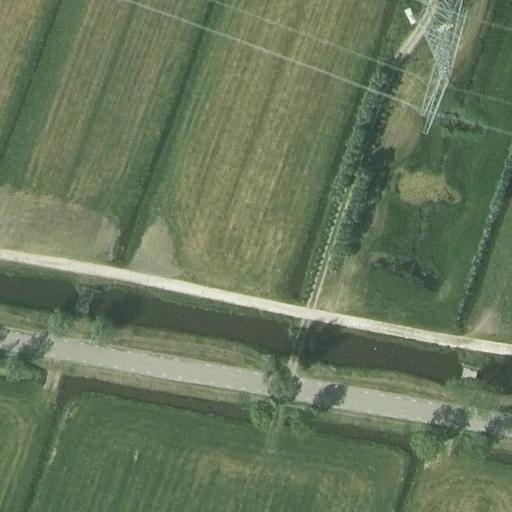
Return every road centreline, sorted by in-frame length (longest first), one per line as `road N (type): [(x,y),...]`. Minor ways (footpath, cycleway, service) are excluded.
road 1 (unclassified): [(511,426),(0,338)]
road 2 (track): [(261,455),(414,0)]
